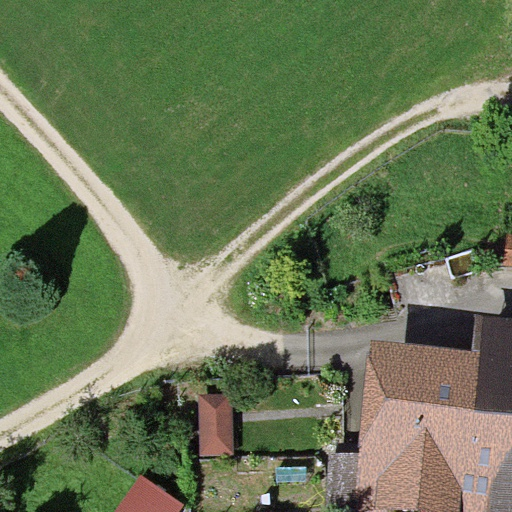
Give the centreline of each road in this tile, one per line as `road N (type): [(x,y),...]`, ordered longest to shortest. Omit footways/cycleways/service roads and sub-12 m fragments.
road 1 (track): [(0,429),(108,370),(155,318),(144,267),(102,202),(0,98)]
road 2 (track): [(155,318),(222,340),(337,355),(511,341)]
